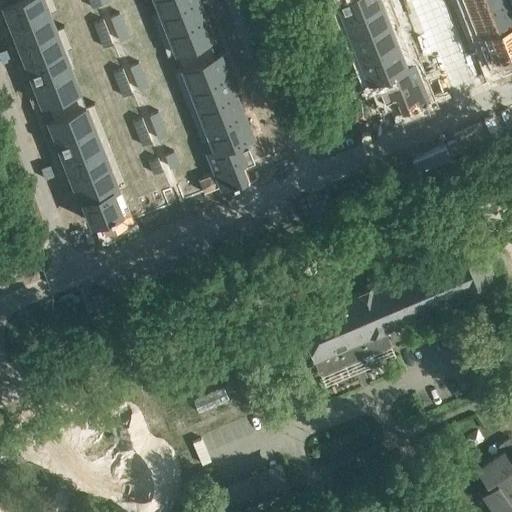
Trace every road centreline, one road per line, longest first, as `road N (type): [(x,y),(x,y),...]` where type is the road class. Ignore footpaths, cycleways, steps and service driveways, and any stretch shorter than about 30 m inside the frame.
road 1 (unclassified): [(1,396),(511,182)]
road 2 (residential): [(73,275),(511,93)]
road 3 (residential): [(0,83),(73,275)]
